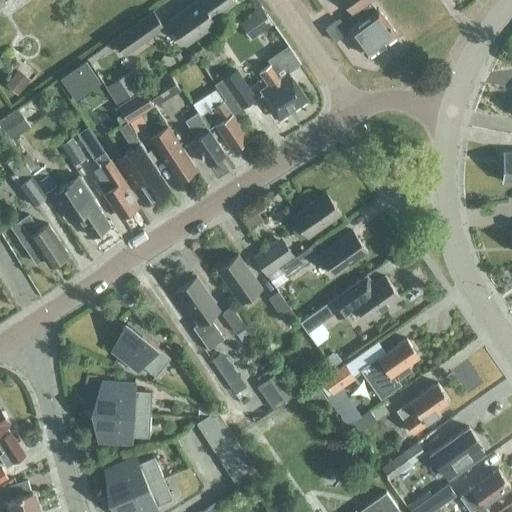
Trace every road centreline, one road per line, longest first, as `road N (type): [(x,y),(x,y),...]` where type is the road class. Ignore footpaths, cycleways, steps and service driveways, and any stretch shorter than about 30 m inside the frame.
road 1 (residential): [(20,331),(355,113)]
road 2 (residential): [(511,348),(479,302),(452,241),(444,191),(451,114)]
road 3 (residential): [(78,511),(40,371),(20,331)]
road 4 (residential): [(355,113),(276,0)]
road 5 (residential): [(451,114),(479,45),(511,3)]
